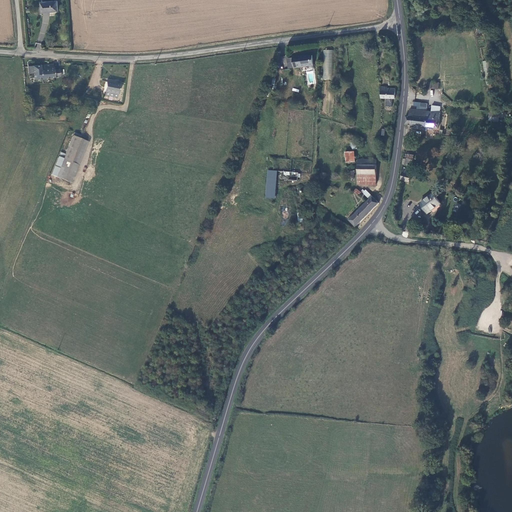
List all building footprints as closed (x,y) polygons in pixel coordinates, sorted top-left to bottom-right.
[(43,2),(44,13),(59,11),(58,1),(43,2)] [(333,50),(324,50),(322,79),(331,80),(333,50)] [(311,55),(291,58),(292,68),(312,65),(311,55)] [(485,84),(493,84),(491,60),(483,61),(485,84)] [(52,66),(26,68),(26,74),(31,73),(32,80),(53,79),(53,78),(53,71),(52,66)] [(116,84),(104,81),(101,90),(114,94),(117,85),(116,84)] [(386,88),(380,89),(381,99),(395,99),(395,90),(386,90),(386,88)] [(405,115),(404,125),(425,128),(426,118),(425,117),(426,111),(410,109),(409,115),(405,115)] [(426,118),(425,128),(438,129),(440,113),(439,113),(432,112),(426,111),(425,117),(426,118)] [(499,122),(499,117),(504,118),(504,113),(489,112),(488,121),(499,122)] [(78,135),(73,133),(61,160),(57,158),(49,175),(69,183),(86,142),(76,138),(78,135)] [(353,154),(344,154),(344,164),(353,164),(353,154)] [(374,185),(375,161),(357,161),(357,185),(374,185)] [(353,164),(344,164),(345,173),(348,173),(348,179),(354,179),(353,164)] [(402,170),(399,181),(408,183),(410,172),(402,170)] [(277,181),(278,181),(297,182),(298,174),(277,174),(277,181)] [(423,202),(431,212),(445,201),(437,191),(423,202)] [(369,201),(373,198),(366,192),(363,195),(369,201)] [(349,221),(354,228),(378,204),(373,198),(369,201),(349,221)]
